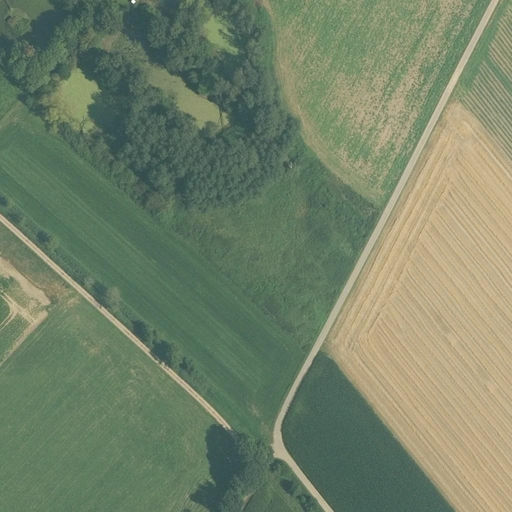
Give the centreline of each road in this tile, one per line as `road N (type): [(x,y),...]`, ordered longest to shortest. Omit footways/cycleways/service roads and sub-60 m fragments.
road 1 (track): [(497,0),(285,407),(275,440),(280,451)]
road 2 (track): [(280,451),(263,459),(239,442),(0,217)]
road 3 (track): [(113,0),(0,125)]
